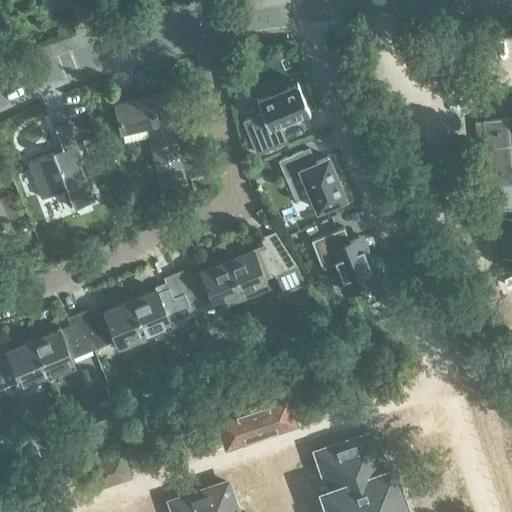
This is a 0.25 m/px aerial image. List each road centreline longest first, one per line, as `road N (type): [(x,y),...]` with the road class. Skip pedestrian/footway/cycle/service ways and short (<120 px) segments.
road 1 (residential): [(0,301),(235,197),(200,30)]
road 2 (residential): [(406,258),(300,14)]
road 3 (tertiary): [(0,96),(104,51),(200,30)]
